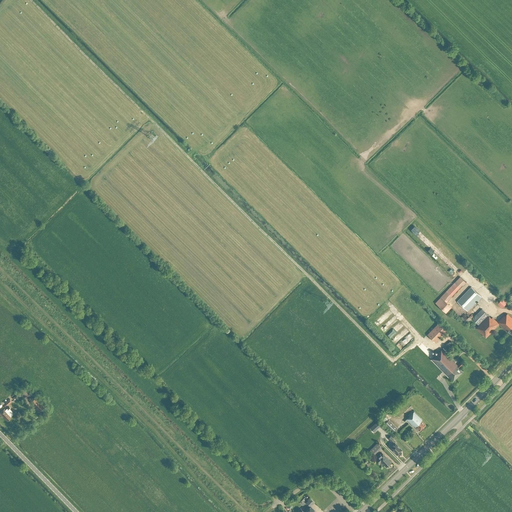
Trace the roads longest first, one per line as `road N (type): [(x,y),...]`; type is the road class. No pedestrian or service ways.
road 1 (track): [(0,281),(228,511)]
road 2 (tertiary): [(360,511),(511,362)]
